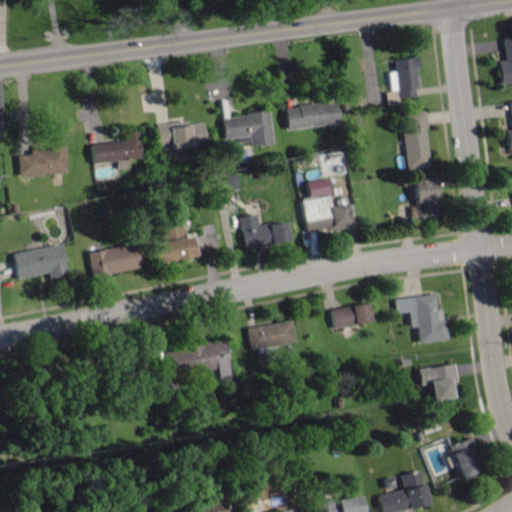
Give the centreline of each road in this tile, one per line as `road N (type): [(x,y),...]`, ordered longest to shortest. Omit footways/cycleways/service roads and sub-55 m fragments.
road 1 (residential): [(0,331),(373,255),(511,239)]
road 2 (primary): [(0,60),(491,0)]
road 3 (residential): [(449,3),(498,409),(511,437)]
